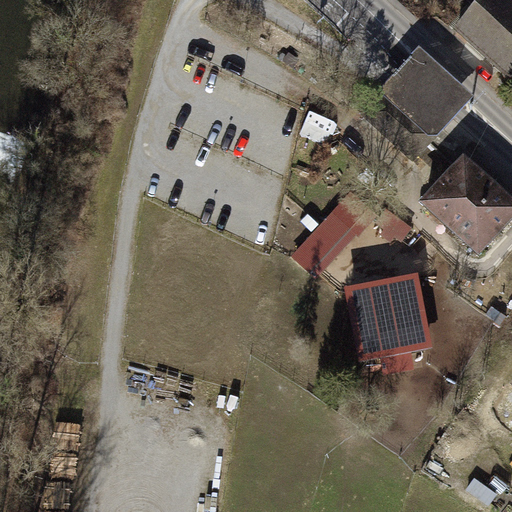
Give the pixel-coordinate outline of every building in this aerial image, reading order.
[(511,71),(511,7),(503,0),(473,0),(447,30),(505,80),(511,71)] [(395,69),(372,92),(426,143),(450,119),(470,98),(416,47),(395,69)] [(511,212),(511,206),(454,156),(410,206),(471,259),(511,212)] [(319,279),(361,234),(336,211),(294,256),(319,279)] [(421,269),(347,284),(362,361),(436,347),(421,269)]
